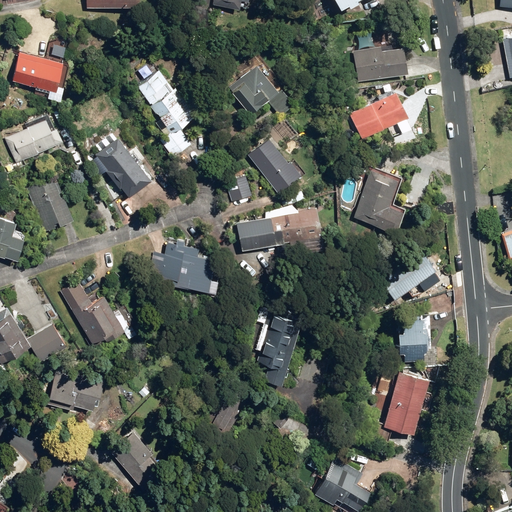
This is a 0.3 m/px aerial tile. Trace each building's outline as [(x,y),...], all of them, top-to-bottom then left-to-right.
[(511,34),(499,37),(506,76),(511,74),(511,34)] [(346,50),(351,78),(404,69),(400,42),(346,50)] [(8,79),(55,88),(60,59),(13,50),(8,79)] [(263,101),(275,114),(290,100),(278,87),(277,88),(253,61),(237,75),(240,78),(228,88),(248,110),(263,101)] [(152,98),(147,102),(169,131),(191,114),(157,67),(139,80),(152,98)] [(339,111),(351,138),(403,114),(391,88),(339,111)] [(9,135),(20,161),(66,140),(57,122),(37,131),(34,124),(9,135)] [(117,185),(125,195),(148,177),(114,134),(90,152),(102,168),(101,168),(115,186),(117,185)] [(264,138),(246,153),(276,190),(296,173),(266,136),(264,138)] [(348,217),(398,232),(404,209),(387,204),(398,179),(368,167),(348,217)] [(243,174),(224,180),(230,199),(249,193),(243,174)] [(21,185),(40,230),(53,224),(51,220),(57,218),(58,223),(73,216),(61,190),(58,191),(51,176),(41,180),(39,177),(21,185)] [(233,221),(238,249),(321,233),(316,206),(233,221)] [(0,253),(13,257),(20,237),(8,234),(12,219),(0,216),(0,253)] [(511,226),(510,227),(511,230),(500,233),(505,256),(511,254),(511,226)] [(153,279),(225,289),(227,276),(221,275),(224,255),(205,252),(206,244),(192,242),(193,238),(183,237),(182,240),(173,239),(171,251),(157,249),(153,279)] [(386,274),(402,297),(444,268),(428,245),(386,274)] [(75,279),(58,290),(90,340),(98,335),(101,340),(120,328),(100,297),(90,303),(75,279)] [(271,284),(273,290),(281,288),(278,281),(271,284)] [(263,379),(281,386),(304,315),(268,303),(265,310),(258,307),(254,321),(265,325),(254,360),(268,365),(263,379)] [(0,308),(0,362),(26,345),(37,363),(64,345),(50,323),(25,340),(4,307),(0,308)] [(398,312),(400,359),(426,358),(425,350),(431,350),(430,311),(398,312)] [(127,328),(122,331),(126,337),(134,332),(130,326),(127,328)] [(305,379),(327,385),(334,361),(311,355),(305,379)] [(380,426),(410,434),(426,379),(396,370),(380,426)] [(71,405),(93,409),(95,396),(99,397),(102,380),(50,372),(46,399),(71,402),(71,405)] [(204,414),(220,423),(238,391),(222,382),(204,414)] [(275,420),(284,428),(296,414),(286,406),(275,420)] [(125,481),(138,493),(148,484),(155,490),(175,470),(158,454),(161,449),(139,428),(116,452),(134,471),(125,481)] [(335,495),(361,509),(371,489),(354,480),(360,471),(340,460),(336,466),(328,461),(312,490),(331,501),(335,495)] [(511,502),(489,511),(511,511),(511,497),(511,498),(511,500),(511,502)]
